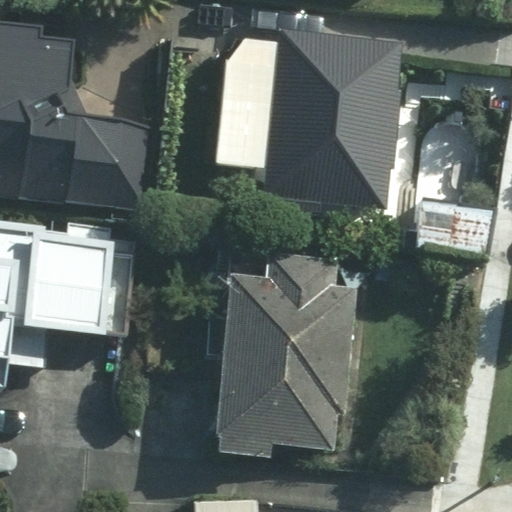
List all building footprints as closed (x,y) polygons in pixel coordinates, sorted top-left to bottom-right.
[(392,39),(239,35),(212,66),(209,175),(260,176),(258,216),(387,219),(392,39)] [(0,204),(139,212),(144,127),(99,124),(100,112),(64,110),(66,61),(0,56),(0,204)] [(486,223),(407,215),(403,256),(482,263),(486,223)] [(51,238),(0,237),(0,394),(4,395),(5,341),(131,344),(134,252),(110,251),(111,219),(51,218),(51,238)] [(262,277),(209,275),(201,458),(261,461),(261,451),(329,454),(330,426),(338,426),(344,293),(325,292),(326,264),(263,261),(262,277)]
